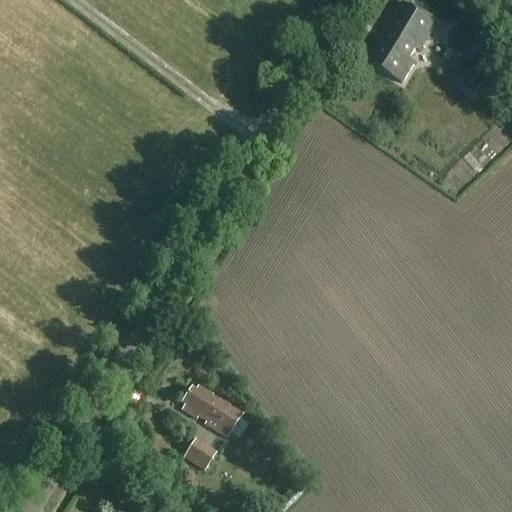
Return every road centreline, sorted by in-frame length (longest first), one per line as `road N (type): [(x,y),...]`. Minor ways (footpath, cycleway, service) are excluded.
road 1 (tertiary): [(31,511),(350,0)]
road 2 (track): [(74,0),(261,142)]
